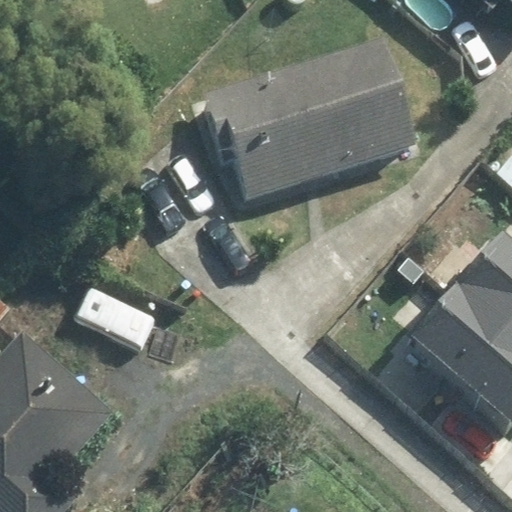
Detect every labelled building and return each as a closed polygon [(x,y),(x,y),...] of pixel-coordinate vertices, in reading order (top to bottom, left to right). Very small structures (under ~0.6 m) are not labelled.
[(221,95),(247,197),(413,154),(387,53),(221,95)] [(511,148),(491,173),(511,190),(511,148)] [(511,252),(497,240),(453,290),(511,341),(511,252)] [(511,341),(453,290),(409,339),(511,429),(511,427),(511,341)] [(0,352),(24,323),(0,299),(0,352)] [(19,338),(0,358),(0,511),(68,511),(74,506),(52,486),(112,420),(19,338)]
